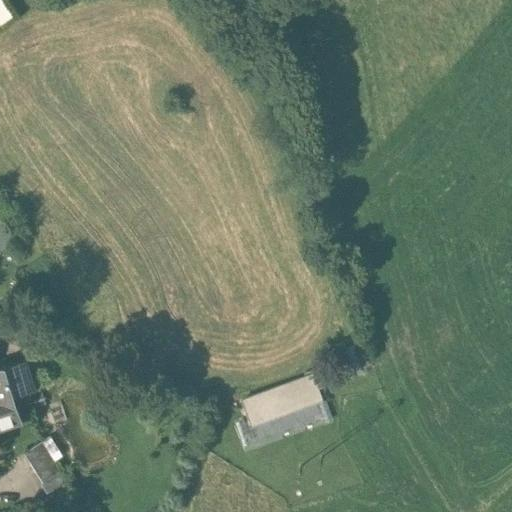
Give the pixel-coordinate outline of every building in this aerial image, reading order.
[(0,0),(0,24),(16,14),(6,0),(0,0)] [(0,246),(11,243),(0,204),(0,246)] [(234,423),(242,450),(333,419),(322,387),(374,369),(362,337),(310,357),(315,372),(240,399),(243,411),(245,419),(234,423)] [(0,430),(22,424),(13,396),(36,389),(28,360),(0,367),(0,430)] [(42,441),(24,454),(43,482),(41,484),(47,493),(68,479),(42,441)]
